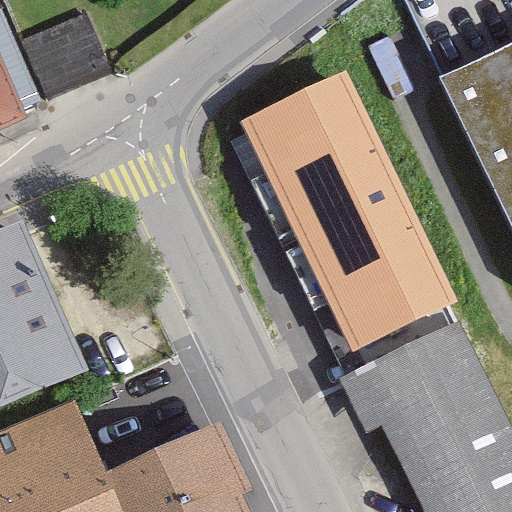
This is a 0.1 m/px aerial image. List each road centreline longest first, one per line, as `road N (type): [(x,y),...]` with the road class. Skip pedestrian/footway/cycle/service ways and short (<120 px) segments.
road 1 (residential): [(311,511),(126,143)]
road 2 (residential): [(126,143),(302,0)]
road 3 (residential): [(126,143),(0,193)]
